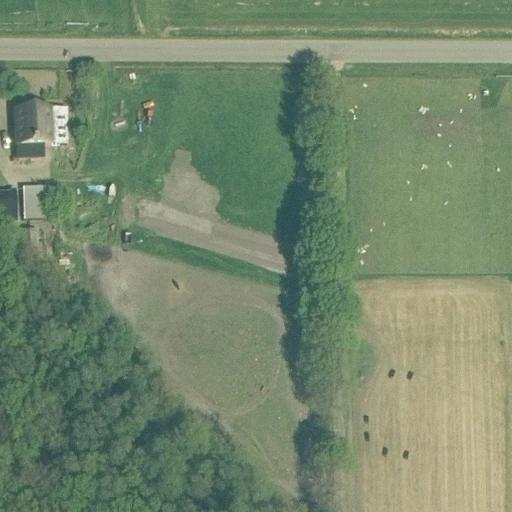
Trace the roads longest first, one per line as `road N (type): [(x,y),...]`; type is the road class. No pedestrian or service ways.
road 1 (unclassified): [(511,54),(0,49)]
road 2 (track): [(321,53),(330,76),(339,511)]
